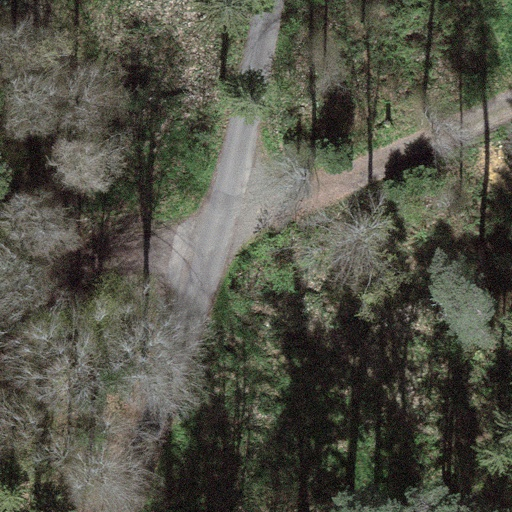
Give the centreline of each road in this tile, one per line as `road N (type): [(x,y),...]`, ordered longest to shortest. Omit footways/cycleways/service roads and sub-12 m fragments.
road 1 (track): [(511,111),(0,310)]
road 2 (unclassified): [(113,511),(211,233),(270,0)]
